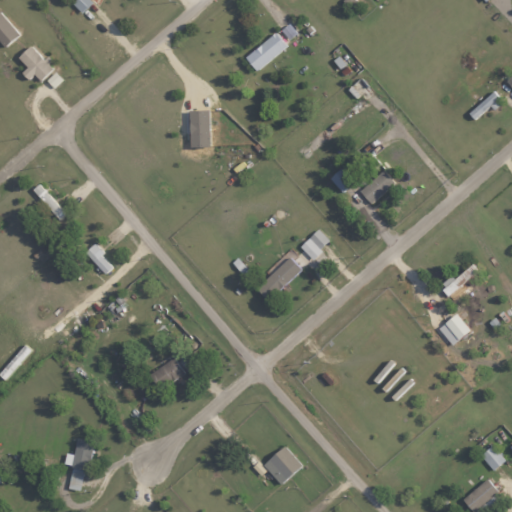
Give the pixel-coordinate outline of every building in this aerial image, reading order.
[(90,0),(75,0),(72,3),(81,13),(93,2),(90,0)] [(0,41),(5,47),(19,33),(0,12),(0,41)] [(255,70),(297,34),(287,22),(245,57),(255,70)] [(44,59),(30,45),(17,56),(27,66),(21,72),(27,79),(33,74),(39,81),(54,67),(45,57),(44,59)] [(62,79),(55,71),(46,79),(53,87),(62,79)] [(499,97),(493,91),(473,109),(479,115),(499,97)] [(190,146),(209,145),(208,109),(189,110),(190,146)] [(354,182),(341,168),(329,178),(342,192),(354,182)] [(394,182),(383,170),(359,191),(370,203),(394,182)] [(31,189),(58,219),(65,213),(38,183),(31,189)] [(311,258),(330,241),(318,228),(299,246),(311,258)] [(113,265),(93,243),(84,251),(104,273),(113,265)] [(301,269),(289,256),(256,288),(268,300),(301,269)] [(478,270),(472,263),(453,279),(450,275),(439,285),(447,295),(478,270)] [(451,345),(470,330),(456,313),(437,328),(451,345)] [(189,372),(198,362),(187,352),(178,361),(189,372)] [(163,388),(185,373),(174,357),(152,372),(163,388)] [(66,487),(80,491),(93,441),(78,438),(66,487)] [(505,461),(493,445),(480,454),(492,471),(505,461)] [(301,465),(283,446),(263,465),(281,484),(301,465)] [(473,511),(497,491),(486,478),(462,500),(472,511),(473,511)]
